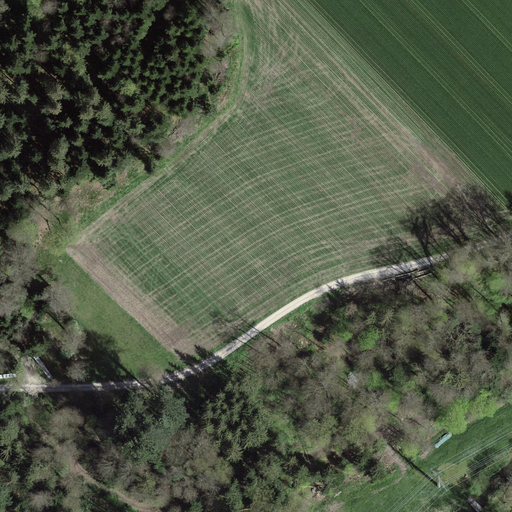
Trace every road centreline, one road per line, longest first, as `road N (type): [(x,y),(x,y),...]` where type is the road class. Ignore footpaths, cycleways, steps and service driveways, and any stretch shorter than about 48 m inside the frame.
road 1 (track): [(0,387),(177,377),(338,281),(511,238)]
road 2 (track): [(73,468),(131,509),(149,511),(292,467),(372,461),(437,478)]
road 3 (track): [(0,387),(48,429),(73,468),(45,511)]
